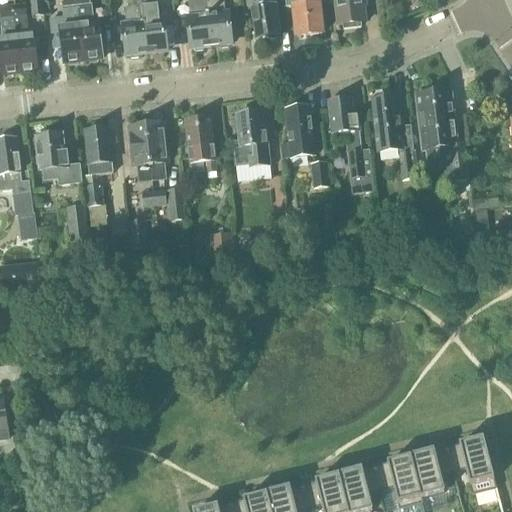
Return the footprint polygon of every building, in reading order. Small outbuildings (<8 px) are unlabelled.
[(44,18),(42,0),(29,0),(31,20),(44,18)] [(77,68),(79,64),(83,64),(78,21),(75,0),(63,0),(64,9),(63,9),(64,21),(50,22),(53,51),(62,50),(64,66),(66,66),(70,69),(77,68)] [(75,0),(78,21),(83,64),(87,63),(90,67),(98,66),(100,62),(102,61),(98,25),(93,26),(92,19),(90,6),(89,6),(88,0),(75,0)] [(146,56),(140,0),(127,0),(129,11),(125,12),(127,27),(123,28),(126,58),(127,58),(130,62),(138,61),(141,57),(146,56)] [(152,0),(140,0),(146,56),(152,55),(156,59),(163,59),(166,54),(167,54),(163,23),(159,24),(158,8),(153,8),(152,0)] [(205,49),(211,49),(205,0),(188,0),(189,4),(191,20),(187,20),(191,51),(192,51),(195,55),(203,54),(205,49)] [(255,40),(267,39),(270,43),(276,42),(277,37),(280,37),(276,8),(275,8),(274,0),(245,0),(247,12),(251,12),(255,40)] [(319,5),(318,5),(317,1),(316,0),(284,0),(285,10),(293,9),(296,39),(322,37),(319,5)] [(334,0),(337,27),(342,27),(343,32),(361,30),(360,25),(365,24),(363,8),(366,8),(364,0),(334,0)] [(211,49),(217,48),(220,52),(228,51),(230,47),(231,46),(228,16),(224,16),(222,1),(217,1),(206,2),(211,49)] [(25,7),(12,8),(19,76),(36,74),(32,38),(27,38),(26,20),(25,7)] [(19,76),(12,8),(0,9),(0,14),(1,22),(0,22),(2,35),(3,34),(3,41),(0,41),(0,53),(3,78),(19,76)] [(434,98),(442,177),(450,176),(451,186),(468,184),(464,146),(453,147),(452,135),(454,134),(449,96),(434,98)] [(427,164),(429,164),(431,178),(442,177),(434,98),(417,100),(422,138),(424,138),(427,164)] [(377,136),(378,148),(379,157),(403,154),(400,133),(403,133),(401,119),(398,119),(396,102),(372,105),(375,136),(377,136)] [(335,147),(345,146),(352,199),(374,196),(369,154),(359,156),(358,144),(360,144),(358,134),(360,134),(358,119),(353,119),(351,104),(328,107),(332,137),(334,137),(335,147)] [(310,111),(286,114),(289,146),(290,146),(292,161),(315,158),(313,143),(314,143),(310,111)] [(261,116),(236,119),(240,149),(254,147),(255,156),(268,155),(266,133),(263,133),(261,116)] [(214,163),(213,150),(210,122),(185,125),(189,165),(206,163),(207,175),(216,175),(214,163)] [(147,129),(153,184),(165,182),(164,166),(167,166),(163,127),(147,129)] [(140,185),(153,184),(147,129),(130,131),(134,169),(138,169),(140,185)] [(109,133),(84,136),(90,179),(114,176),(112,165),(113,165),(109,133)] [(80,167),(68,168),(67,155),(64,156),(62,138),(36,141),(40,173),(43,173),(44,184),(58,183),(59,189),(83,186),(80,167)] [(30,194),(23,194),(17,143),(0,144),(0,195),(15,193),(16,198),(18,219),(33,217),(30,194)] [(422,154),(411,156),(413,174),(424,171),(422,154)] [(413,174),(411,156),(399,157),(402,183),(414,182),(413,174)] [(329,190),(326,166),(311,168),(314,192),(329,190)] [(85,190),(87,209),(90,230),(108,228),(106,208),(103,208),(101,189),(85,190)] [(167,192),(170,223),(186,222),(184,190),(167,192)] [(476,207),(496,206),(495,193),(475,194),(476,207)] [(165,195),(154,196),(155,208),(166,207),(165,195)] [(155,208),(154,196),(143,197),(145,209),(155,208)] [(89,245),(84,209),(66,211),(70,247),(89,245)] [(27,242),(37,241),(35,227),(25,228),(27,242)] [(422,229),(401,231),(401,235),(402,245),(423,243),(422,229)] [(266,235),(269,258),(291,256),(288,233),(266,235)] [(211,241),(214,269),(238,266),(235,238),(211,241)] [(147,259),(146,249),(131,250),(131,260),(147,259)] [(0,269),(0,283),(1,291),(1,292),(39,288),(39,287),(36,265),(0,269)] [(0,443),(9,443),(3,401),(0,401),(0,443)] [(483,441),(446,450),(453,475),(465,472),(472,498),(496,492),(483,441)] [(453,475),(446,450),(410,460),(422,506),(423,505),(422,501),(444,495),(440,479),(453,475)] [(422,506),(410,460),(374,469),(381,494),(393,491),(399,511),(422,506)] [(338,478),(346,511),(371,511),(368,497),(381,494),(374,469),(338,478)] [(346,511),(338,478),(302,487),(308,511),(309,511),(321,509),(322,511),(346,511)] [(308,511),(302,487),(266,496),(269,511),(308,511)] [(269,511),(266,496),(230,506),(231,511),(269,511)]
